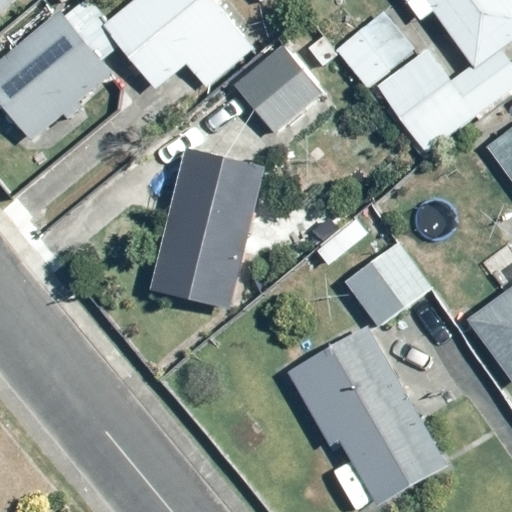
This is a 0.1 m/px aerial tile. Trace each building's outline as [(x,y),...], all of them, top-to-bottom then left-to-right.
[(0,0),(0,20),(23,0),(0,0)] [(214,0),(141,0),(108,28),(159,90),(188,66),(208,90),(257,50),(214,0)] [(511,0),(407,0),(423,21),(438,10),(483,71),(454,93),(427,57),(376,95),(424,159),(511,93),(511,67),(502,54),(511,46),(511,0)] [(385,10),(336,49),(367,88),(416,49),(385,10)] [(0,72),(0,103),(34,145),(66,118),(70,123),(84,111),(81,107),(114,79),(64,19),(0,72)] [(285,45),(235,84),(273,133),(323,94),(285,45)] [(511,128),(488,146),(511,179),(511,128)] [(232,314),(269,170),(188,149),(151,293),(232,314)] [(398,244),(345,280),(377,326),(429,290),(398,244)] [(511,292),(473,322),(511,373),(511,292)] [(384,511),(453,471),(370,335),(298,379),(378,511),(384,511)]
